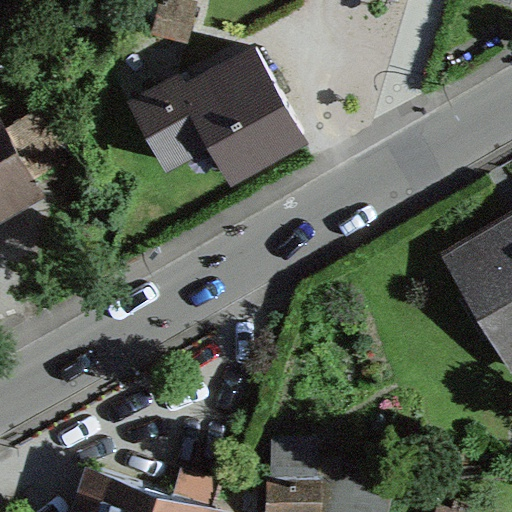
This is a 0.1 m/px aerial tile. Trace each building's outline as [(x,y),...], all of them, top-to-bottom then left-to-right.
[(197,0),(162,0),(156,26),(189,34),(197,0)] [(360,0),(309,0),(307,9),(354,23),(360,0)] [(231,170),(306,127),(257,44),(187,84),(179,71),(131,99),(167,160),(210,134),(231,170)] [(0,114),(0,192),(34,173),(0,114)] [(511,216),(449,253),(511,359),(511,216)] [(315,437),(272,437),(272,471),(316,471),(315,437)] [(213,511),(217,502),(214,501),(176,489),(99,464),(83,511),(213,511)] [(176,489),(214,501),(221,479),(183,467),(176,489)] [(272,471),(268,471),(268,511),(319,511),(319,470),(316,471),(272,471)] [(466,511),(441,502),(437,511),(466,511)]
